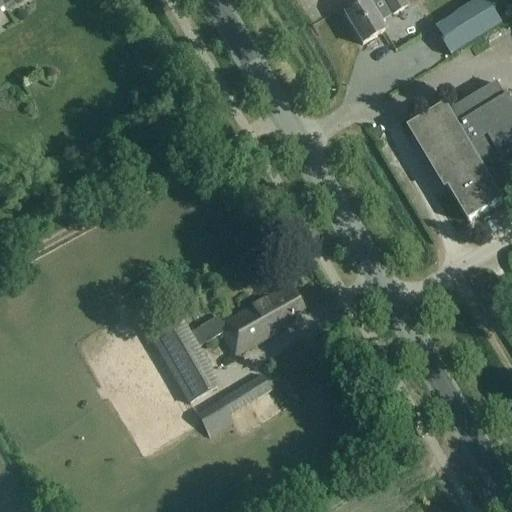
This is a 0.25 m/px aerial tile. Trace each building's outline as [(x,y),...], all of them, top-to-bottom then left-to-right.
[(0,0),(0,9),(15,0),(0,0)] [(392,16),(406,8),(401,0),(372,0),(343,17),(361,47),(385,33),(375,16),(387,8),(392,16)] [(485,0),(483,0),(434,31),(450,58),(502,27),(485,0)] [(470,225),(511,199),(511,178),(507,182),(497,165),(511,155),(511,106),(500,87),(452,116),(449,112),(414,132),(470,225)] [(150,338),(174,381),(188,407),(219,389),(197,350),(221,336),(234,358),(285,329),(282,325),(302,313),(287,287),(220,324),(218,319),(189,335),(181,321),(150,338)] [(262,378),(196,418),(209,440),(232,426),(228,418),(271,393),(262,378)]
